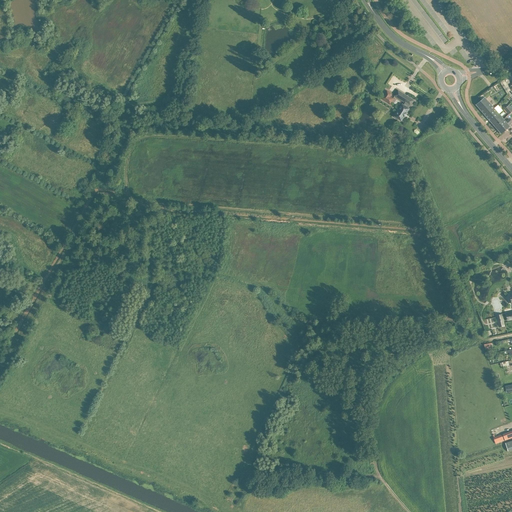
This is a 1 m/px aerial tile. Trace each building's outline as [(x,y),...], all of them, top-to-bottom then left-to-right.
[(394,98),(391,96),(393,93),(386,89),(381,99),(390,104),(394,98)] [(414,100),(409,97),(398,90),(394,96),(404,102),(403,104),(402,104),(394,116),(401,121),(404,117),(407,113),(409,108),(408,108),(410,106),(414,100)] [(494,108),(488,101),(485,97),(476,105),(486,116),(494,108)] [(494,108),(486,116),(490,121),(499,114),(503,111),(498,105),(494,108)] [(498,130),(501,128),(498,124),(503,119),(499,114),(490,121),(498,130)] [(506,122),(505,120),(503,119),(498,124),(501,128),(498,130),(501,134),(505,130),(510,126),(509,125),(511,122),(509,119),(506,122)] [(501,368),(510,367),(511,372),(511,371),(511,359),(500,362),(501,368)]
